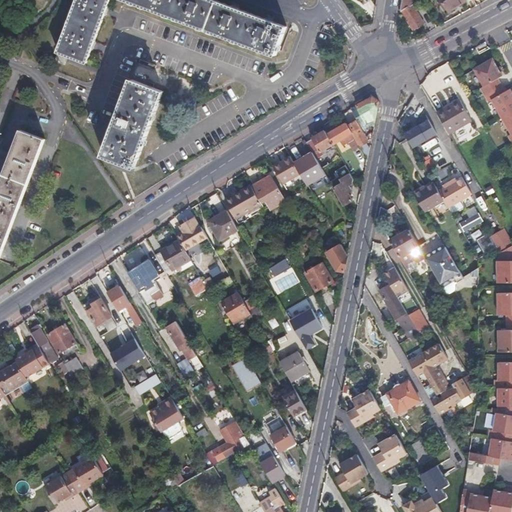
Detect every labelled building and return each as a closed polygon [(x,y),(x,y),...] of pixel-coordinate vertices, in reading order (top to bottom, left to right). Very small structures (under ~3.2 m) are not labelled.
[(110,0),(130,0),(276,55),(287,27),(215,0),(77,0),(58,52),(59,52),(56,60),(66,64),(69,56),(87,63),(110,0)] [(411,0),(401,0),(400,10),(413,30),(423,24),(411,6),(414,4),(411,0)] [(440,0),(448,12),(467,0),(440,0)] [(503,77),(493,60),(475,70),(485,88),(481,90),(485,96),(502,86),(498,80),(503,77)] [(164,92),(132,80),(104,156),(136,168),(164,92)] [(502,86),(485,96),(489,103),(492,100),(502,118),(511,111),(511,92),(510,90),(506,92),(502,86)] [(374,96),(351,109),(362,127),(376,120),(380,101),(374,96)] [(460,99),(452,104),(464,125),(472,120),(460,99)] [(464,125),(452,104),(438,113),(450,133),(464,125)] [(511,111),(502,118),(511,133),(511,135),(509,137),(511,141),(511,111)] [(420,125),(406,133),(414,148),(438,134),(427,115),(418,121),(420,125)] [(357,120),(348,125),(361,147),(370,141),(357,120)] [(376,120),(362,127),(365,132),(375,126),(376,120)] [(328,135),(334,145),(341,141),(343,145),(349,142),(354,151),(361,147),(348,125),(347,123),(328,135)] [(0,184),(0,258),(46,139),(21,130),(0,184)] [(312,152),(322,168),(329,164),(322,152),(334,145),(328,135),(326,131),(312,139),(313,139),(314,142),(309,145),(312,152)] [(322,168),(312,152),(295,162),(301,174),(308,185),(326,175),(322,168)] [(274,167),(284,184),(301,174),(295,162),(291,156),(274,167)] [(343,183),(334,188),(344,206),(354,200),(349,193),(353,190),(354,179),(351,173),(341,180),(343,183)] [(266,201),(271,210),(287,201),(271,174),(252,186),(262,203),(266,201)] [(472,194),(462,177),(455,181),(445,187),(439,190),(445,200),(449,207),(472,194)] [(443,185),(445,187),(455,181),(454,178),(443,185)] [(414,192),(425,211),(445,200),(439,190),(435,183),(427,187),(423,190),(422,187),(414,192)] [(252,186),(252,185),(226,201),(236,219),(262,203),(252,186)] [(493,209),(487,212),(494,225),(500,222),(493,209)] [(239,230),(228,210),(209,221),(220,241),(239,230)] [(481,212),(460,220),(464,231),(485,222),(481,212)] [(184,233),(178,236),(180,241),(186,251),(209,238),(201,225),(201,226),(195,217),(180,226),(184,233)] [(410,229),(390,240),(400,257),(419,246),(410,229)] [(511,239),(506,229),(492,238),(501,253),(511,247),(511,239)] [(180,241),(156,255),(166,273),(175,267),(177,271),(182,269),(183,270),(194,264),(186,251),(180,241)] [(348,255),(342,244),(327,253),(337,271),(345,272),(348,255)] [(419,246),(400,257),(407,269),(409,268),(413,270),(418,267),(418,263),(427,258),(426,258),(419,246)] [(445,246),(426,258),(427,258),(442,284),(453,277),(455,281),(456,284),(465,279),(461,272),(445,246)] [(498,283),(511,283),(511,247),(501,253),(500,254),(500,261),(498,261),(498,283)] [(309,261),(304,251),(295,256),(300,266),(309,261)] [(129,273),(148,304),(164,295),(154,279),(159,275),(150,259),(129,272),(129,273)] [(392,261),(381,268),(388,280),(391,284),(398,296),(409,290),(392,261)] [(324,262),(306,273),(316,291),(334,281),(324,262)] [(117,282),(104,266),(89,278),(103,296),(105,294),(97,286),(101,282),(107,290),(117,282)] [(203,280),(201,277),(189,283),(197,295),(208,289),(203,280)] [(203,280),(208,289),(215,285),(210,277),(203,280)] [(455,281),(453,277),(442,284),(444,287),(455,281)] [(381,290),(380,290),(397,318),(398,317),(410,338),(419,332),(409,315),(398,296),(391,284),(388,280),(379,286),(381,290)] [(121,285),(108,293),(119,310),(126,306),(129,312),(135,308),(121,285)] [(507,321),(511,321),(511,291),(498,292),(499,314),(507,314),(507,321)] [(245,302),(240,293),(223,303),(235,323),(252,313),(250,311),(245,302)] [(113,316),(102,298),(86,307),(97,326),(113,316)] [(251,298),(245,302),(250,311),(256,308),(251,298)] [(323,308),(317,298),(311,302),(317,312),(323,308)] [(306,314),(302,307),(294,311),(299,319),(306,314)] [(419,309),(409,315),(419,332),(419,333),(430,327),(419,309)] [(325,331),(314,313),(308,317),(300,322),(297,324),(305,338),(314,333),(316,336),(325,331)] [(269,320),(273,328),(280,325),(277,316),(269,320)] [(197,356),(177,321),(167,327),(181,351),(183,350),(189,360),(197,356)] [(499,329),(499,351),(511,351),(511,321),(507,321),(507,329),(499,329)] [(78,343),(66,323),(48,334),(60,353),(61,352),(78,343)] [(274,330),(280,338),(288,332),(281,324),(274,330)] [(38,343),(50,363),(52,361),(53,363),(60,359),(39,325),(30,330),(38,343)] [(143,365),(150,361),(130,329),(124,333),(143,365)] [(50,363),(38,343),(28,350),(29,352),(27,353),(17,360),(18,362),(27,377),(50,363)] [(80,347),(78,343),(61,352),(64,356),(80,347)] [(410,361),(418,376),(425,372),(431,383),(438,395),(431,399),(441,414),(456,405),(456,404),(462,400),(462,399),(471,394),(462,378),(453,384),(454,385),(449,388),(447,389),(445,385),(447,384),(448,383),(440,369),(438,370),(436,371),(433,367),(436,365),(448,358),(440,344),(410,361)] [(273,350),(270,345),(258,353),(260,358),(273,350)] [(310,370),(299,351),(280,362),(291,382),(310,370)] [(63,362),(72,376),(83,369),(76,357),(69,362),(68,359),(63,362)] [(262,384),(247,358),(233,366),(248,392),(262,384)] [(511,387),(511,361),(499,361),(499,379),(495,379),(495,387),(499,387),(511,387)] [(0,384),(6,394),(20,386),(24,393),(33,388),(27,377),(18,362),(8,367),(0,372),(0,371),(0,384)] [(210,368),(206,370),(210,377),(214,374),(210,368)] [(136,386),(141,394),(163,381),(158,373),(136,386)] [(420,401),(409,381),(388,393),(393,402),(399,413),(420,401)] [(431,383),(425,387),(431,399),(438,395),(431,383)] [(497,411),(511,414),(511,387),(499,387),(499,405),(498,405),(497,411)] [(349,414),(356,427),(375,416),(373,414),(382,409),(371,390),(354,400),(358,408),(349,414)] [(297,391),(284,398),(295,417),(307,409),(297,391)] [(393,402),(388,393),(382,397),(387,406),(393,402)] [(162,431),(185,418),(172,397),(163,402),(164,404),(160,407),(151,413),(156,422),(162,431)] [(272,433),(284,427),(276,411),(264,417),(272,433)] [(493,437),(511,440),(511,414),(497,411),(494,429),(490,428),(488,436),(493,437)] [(220,448),(226,458),(250,444),(237,421),(221,431),(229,443),(220,448)] [(160,433),(162,431),(156,422),(154,424),(160,433)] [(298,444),(287,426),(272,435),(282,451),(288,448),(289,449),(298,444)] [(207,427),(198,431),(201,438),(210,434),(207,427)] [(375,458),(382,471),(401,460),(399,458),(408,453),(397,434),(380,445),(384,452),(375,458)] [(470,452),(469,460),(500,465),(501,457),(511,459),(511,440),(493,437),(490,455),(470,452)] [(420,464),(431,458),(420,440),(410,446),(420,464)] [(262,463),(274,482),(286,475),(274,456),(267,443),(254,450),(262,463)] [(369,474),(359,455),(341,465),(346,473),(336,479),(344,492),(362,481),(361,479),(369,474)] [(94,457),(68,472),(80,492),(87,488),(94,483),(93,481),(105,475),(94,457)] [(222,479),(213,465),(185,481),(178,485),(187,500),(222,479)] [(68,472),(45,486),(55,504),(65,498),(66,500),(73,496),(80,492),(68,472)] [(178,485),(185,481),(179,472),(173,476),(177,483),(178,485)] [(173,476),(172,475),(164,480),(169,488),(177,483),(173,476)] [(15,485),(21,494),(30,489),(24,480),(15,485)] [(286,503),(277,488),(271,492),(272,496),(261,503),(266,511),(284,511),(281,507),(286,503)] [(493,496),(490,511),(511,511),(511,488),(509,488),(508,491),(494,489),(493,496)] [(490,511),(493,496),(479,494),(480,492),(464,489),(460,511),(490,511)] [(404,506),(407,511),(442,511),(434,497),(425,502),(424,499),(415,504),(413,501),(404,506)]
